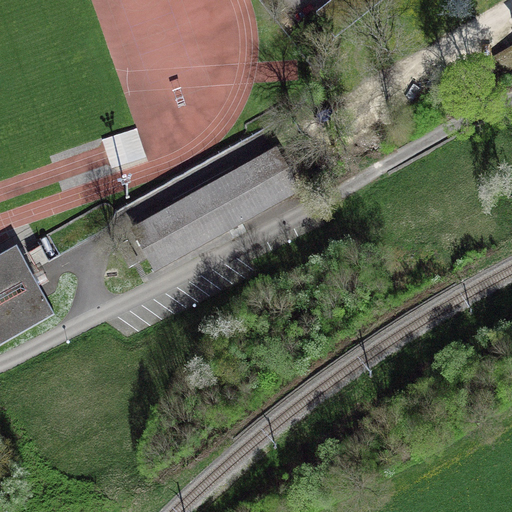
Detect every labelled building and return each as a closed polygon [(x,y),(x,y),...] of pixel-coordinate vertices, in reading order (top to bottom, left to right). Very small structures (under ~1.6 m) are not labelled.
[(259,0),(273,18),(283,9),(276,0),(259,0)] [(335,38),(382,0),(332,0),(316,14),(335,38)] [(511,48),(494,59),(506,81),(511,79),(511,48)] [(133,232),(155,270),(297,191),(276,153),(133,232)] [(0,345),(54,315),(17,251),(0,260),(0,345)]
